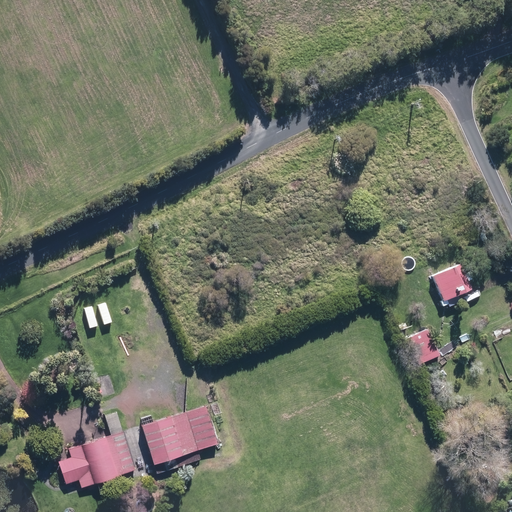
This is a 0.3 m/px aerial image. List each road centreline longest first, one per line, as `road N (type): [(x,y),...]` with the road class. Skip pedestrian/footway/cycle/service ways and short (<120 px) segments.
road 1 (residential): [(0,269),(349,99),(441,63)]
road 2 (track): [(0,362),(22,402),(41,421),(64,427),(173,381)]
road 3 (residential): [(441,63),(511,215)]
road 4 (track): [(263,140),(200,0)]
